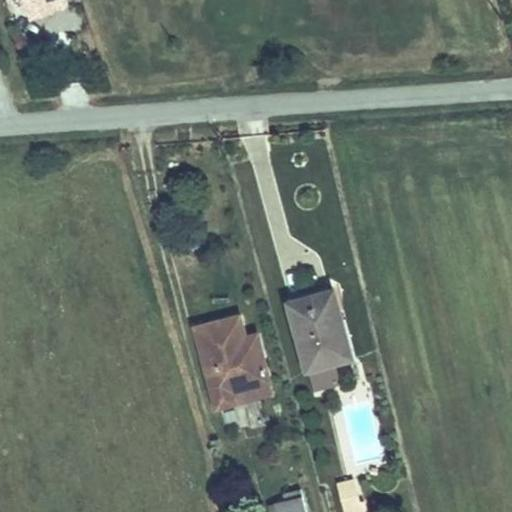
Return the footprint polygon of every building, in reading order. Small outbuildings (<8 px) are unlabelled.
[(58,8),(63,6),(61,0),(21,0),(28,19),(37,16),(41,28),(62,21),(58,8)] [(37,16),(28,19),(32,31),(41,28),(37,16)] [(327,297),(289,308),(309,376),(312,375),(316,392),(344,384),(339,368),(352,364),(341,326),(335,327),(327,297)] [(241,322),(198,333),(218,413),(237,408),(234,394),(270,385),(263,358),(251,361),(246,343),(241,322)] [(258,340),(246,343),(251,361),(263,358),(258,340)] [(270,385),(234,394),(237,408),(273,399),(270,385)] [(363,487),(347,492),(352,511),(374,511),(373,509),(369,510),(363,487)] [(308,511),(306,500),(281,506),(282,511),(308,511)]
